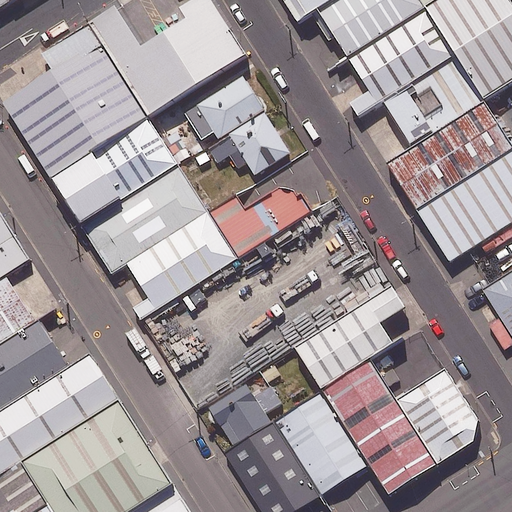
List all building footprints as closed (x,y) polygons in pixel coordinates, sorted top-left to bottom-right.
[(0,0),(0,14),(15,5),(12,0),(0,0)] [(95,28),(155,122),(249,61),(210,0),(208,0),(184,16),(190,25),(145,54),(119,13),(95,28)] [(330,0),(284,0),(298,21),(317,9),(330,0)] [(330,0),(317,9),(351,62),(428,13),(429,12),(420,0),(330,0)] [(420,0),(429,12),(448,0),(420,0)] [(448,0),(429,12),(428,13),(457,59),(487,107),(511,90),(511,4),(509,0),(448,0)] [(386,104),(457,59),(428,13),(351,62),(371,92),(352,105),(362,120),(386,104)] [(155,122),(95,28),(46,60),(56,77),(8,108),(57,184),(152,124),(155,122)] [(457,59),(386,104),(416,152),(487,107),(457,59)] [(231,136),(266,115),(246,81),(201,109),(221,142),(231,136)] [(511,145),(487,107),(416,152),(392,168),(422,215),(511,158),(511,145)] [(266,115),(231,136),(257,178),(292,157),(266,115)] [(152,124),(57,184),(87,231),(182,170),(152,124)] [(511,241),(511,158),(422,215),(454,265),(487,243),(493,253),(511,241)] [(182,170),(87,231),(116,276),(130,268),(211,216),(182,170)] [(212,217),(240,262),(311,217),(293,188),(249,216),(239,200),(212,217)] [(240,262),(212,217),(211,216),(130,268),(151,300),(136,310),(144,323),(240,262)] [(3,218),(0,220),(0,283),(7,279),(32,263),(3,218)] [(511,271),(483,289),(511,336),(511,271)] [(7,279),(0,283),(0,350),(37,327),(7,279)] [(327,395),(373,365),(397,350),(384,329),(409,313),(396,293),(301,355),(326,393),(327,395)] [(0,350),(0,419),(72,373),(41,324),(37,327),(0,350)] [(0,419),(0,480),(121,404),(93,360),(72,373),(0,419)] [(374,467),(375,469),(394,499),(441,469),(399,405),(373,365),(327,395),(374,467)] [(399,405),(441,469),(476,446),(481,425),(448,374),(399,405)] [(266,418),(286,406),(274,387),(255,400),(247,388),(212,410),(212,411),(211,413),(211,415),(211,417),(212,418),(212,420),(213,422),(214,423),(215,425),(216,426),(218,427),(219,428),(221,429),(223,429),(224,429),(237,449),(272,427),(266,418)] [(327,395),(326,393),(278,424),(326,498),(374,467),(327,395)] [(140,511),(178,488),(125,406),(26,470),(50,508),(53,511),(140,511)] [(261,511),(305,511),(320,503),(277,427),(227,456),(261,511)] [(44,511),(50,508),(26,470),(0,486),(0,511),(44,511)] [(140,511),(192,511),(178,488),(140,511)]
